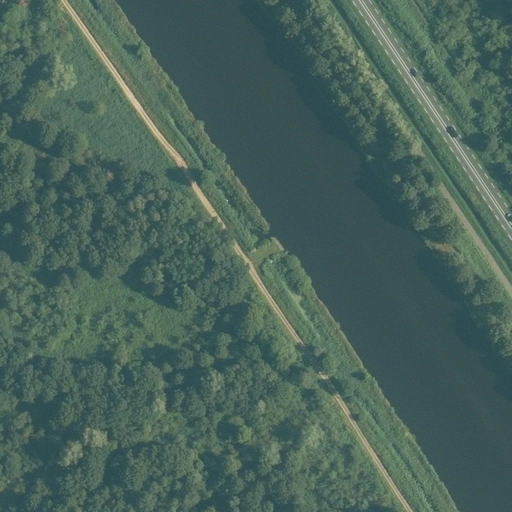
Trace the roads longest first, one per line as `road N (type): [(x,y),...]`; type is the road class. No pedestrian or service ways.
road 1 (track): [(70,0),(414,511)]
road 2 (primary): [(511,227),(360,0)]
